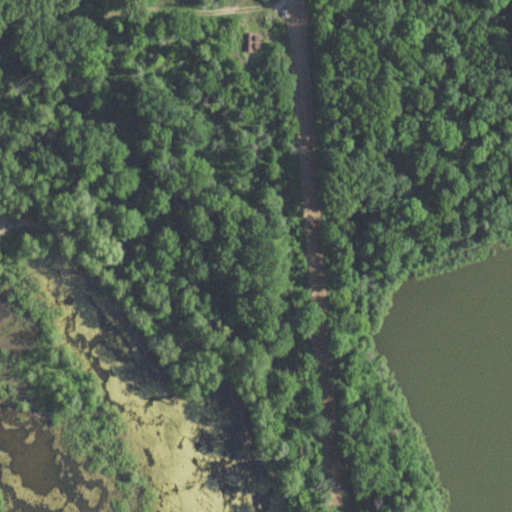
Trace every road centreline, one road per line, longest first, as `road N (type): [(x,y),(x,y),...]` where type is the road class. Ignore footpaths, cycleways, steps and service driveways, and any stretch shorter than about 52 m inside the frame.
road 1 (residential): [(337,511),(294,0)]
road 2 (track): [(296,13),(0,19)]
